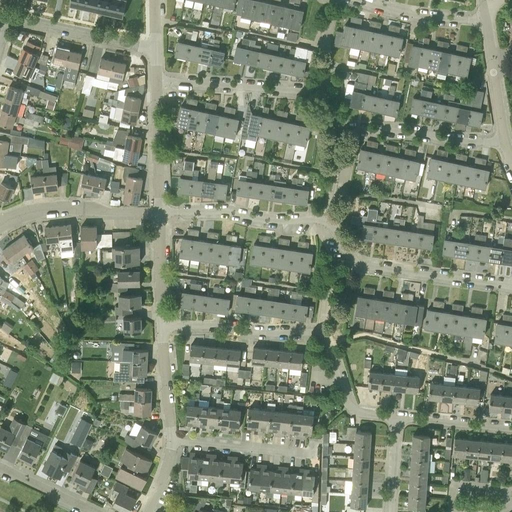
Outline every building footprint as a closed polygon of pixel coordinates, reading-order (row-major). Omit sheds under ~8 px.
[(81,0),(80,8),(91,10),(93,0),(81,0)] [(93,0),(91,10),(101,13),(104,0),(93,0)] [(104,0),(101,13),(112,15),(115,0),(104,0)] [(115,0),(112,15),(123,18),(127,4),(127,0),(115,0)] [(245,17),(249,0),(237,0),(235,14),(245,17)] [(249,0),(245,17),(256,19),(260,1),(255,0),(249,0)] [(292,8),(288,26),(299,28),(303,10),(302,10),(302,11),(298,10),(299,5),(300,0),(294,0),(294,4),(293,8),(293,9),(292,8)] [(267,21),(271,4),(265,2),(265,1),(264,2),(260,1),(256,19),(267,21)] [(267,21),(277,24),(281,6),(274,4),(274,3),(274,4),(271,4),(267,21)] [(277,24),(288,26),(292,8),(284,7),(284,6),(283,5),(283,6),(281,6),(277,24)] [(341,44),(350,45),(354,27),(345,25),(343,32),(336,30),(333,45),(341,47),(341,44)] [(360,48),(364,29),(354,27),(350,45),(360,48)] [(370,50),(374,31),(364,29),(360,48),(370,50)] [(383,33),(374,31),(370,50),(379,52),(383,33)] [(296,41),(298,34),(288,32),(286,39),(296,41)] [(383,33),(379,52),(389,54),(393,35),(383,33)] [(393,35),(389,54),(398,56),(399,54),(403,55),(405,46),(401,45),(403,37),(393,35)] [(408,66),(417,68),(422,46),(423,47),(423,43),(422,43),(424,37),(419,36),(418,42),(418,45),(413,44),(409,63),(408,66)] [(201,46),(198,60),(209,63),(212,49),(214,39),(209,38),(208,44),(209,44),(208,48),(201,46)] [(250,44),(251,39),(245,38),(244,43),(242,43),(241,48),(237,47),(237,46),(234,60),(234,59),(241,61),(246,63),(250,44)] [(212,49),(209,63),(221,65),(224,51),(223,52),(217,51),(217,49),(218,49),(219,44),(220,41),(214,39),(212,49)] [(256,40),(251,39),(250,44),(246,63),(250,63),(256,64),(256,65),(257,65),(260,51),(261,45),(255,44),(256,40)] [(33,66),(38,54),(41,47),(27,41),(25,46),(24,48),(19,60),(33,66)] [(175,55),(186,58),(190,44),(178,41),(175,55)] [(190,44),(186,58),(198,60),(201,46),(190,44)] [(295,55),(294,59),(291,73),(302,75),(303,70),(305,61),(308,49),(297,46),(296,49),(295,55)] [(418,68),(419,65),(427,67),(431,48),(423,47),(422,46),(417,68),(418,68)] [(66,65),(69,51),(56,48),(53,62),(66,65)] [(427,67),(437,69),(441,50),(431,48),(427,67)] [(450,52),(441,50),(437,69),(438,69),(437,73),(446,75),(447,71),(446,71),(450,52)] [(66,65),(64,74),(63,79),(75,82),(77,74),(82,54),(69,51),(66,65)] [(271,53),(260,51),(257,65),(268,68),(271,53)] [(460,55),(450,52),(446,71),(447,71),(456,73),(460,55)] [(283,56),(271,53),(268,68),(279,70),(283,56)] [(39,64),(46,65),(48,56),(42,54),(39,64)] [(470,57),(460,55),(456,73),(466,75),(470,57)] [(279,70),(291,73),(294,59),(283,56),(279,70)] [(109,81),(114,61),(101,58),(97,78),(109,81)] [(19,60),(14,71),(28,78),(29,76),(34,79),(37,73),(44,77),(46,72),(37,69),(33,66),(19,60)] [(126,64),(114,61),(109,81),(122,84),(126,64)] [(39,64),(37,69),(46,72),(48,66),(46,65),(39,64)] [(61,88),(63,79),(64,74),(58,73),(55,86),(61,88)] [(89,94),(94,77),(86,75),(82,92),(89,94)] [(140,84),(138,77),(138,76),(127,79),(129,87),(140,84)] [(367,84),(357,82),(355,81),(350,105),(362,107),(364,94),(365,94),(366,89),(365,89),(367,84)] [(25,91),(38,96),(40,89),(28,85),(25,91)] [(117,100),(116,107),(124,108),(138,110),(140,98),(136,97),(138,85),(129,88),(125,89),(124,95),(127,95),(125,101),(117,100)] [(22,90),(9,86),(5,99),(19,103),(22,90)] [(410,111),(422,114),(427,90),(422,89),(420,95),(421,95),(420,100),(414,98),(414,97),(413,97),(410,111)] [(40,90),(38,96),(55,102),(57,96),(40,90)] [(427,90),(422,114),(433,116),(436,102),(429,100),(430,97),(431,97),(432,91),(427,90)] [(456,121),(467,123),(470,110),(472,103),(481,105),(484,95),(484,93),(483,91),(475,90),(472,100),(467,99),(466,104),(460,103),(459,107),(456,121)] [(364,94),(362,107),(373,110),(376,95),(376,96),(365,94),(364,94)] [(376,95),(373,110),(384,112),(387,99),(376,96),(376,95)] [(15,115),(15,114),(20,116),(22,116),(25,105),(19,103),(5,99),(2,111),(15,115)] [(387,99),(384,112),(396,115),(399,101),(398,100),(398,101),(387,99)] [(46,108),(53,110),(56,102),(48,100),(46,108)] [(456,121),(459,107),(460,103),(454,101),(449,100),(448,104),(445,118),(456,121)] [(433,116),(445,118),(448,104),(443,103),(436,102),(433,116)] [(186,126),(190,108),(181,106),(177,124),(186,126)] [(136,123),(138,110),(124,108),(116,107),(114,119),(122,120),(122,121),(136,123)] [(186,126),(196,129),(200,110),(190,108),(186,126)] [(200,110),(196,129),(205,131),(209,112),(200,110)] [(467,123),(479,126),(481,112),(470,110),(467,123)] [(18,122),(20,116),(15,114),(15,115),(2,111),(0,117),(0,123),(11,127),(13,121),(18,122)] [(27,111),(25,117),(25,118),(26,118),(39,122),(42,122),(44,117),(27,111)] [(209,112),(205,131),(215,133),(219,114),(209,112)] [(246,139),(256,141),(262,116),(261,116),(252,114),(253,114),(246,112),(242,130),(248,132),(246,139)] [(107,123),(108,116),(100,114),(98,121),(107,123)] [(219,114),(215,133),(224,135),(228,117),(219,114)] [(267,136),(271,118),(271,119),(262,117),(262,116),(256,141),(258,134),(267,136)] [(228,117),(224,135),(234,137),(235,131),(238,119),(228,117)] [(39,122),(26,118),(24,123),(38,127),(39,122)] [(271,118),(267,136),(277,138),(281,120),(280,121),(271,119),(271,118)] [(281,120),(277,138),(286,141),(290,122),(290,123),(281,121),(281,120)] [(286,141),(296,143),(300,124),(299,124),(299,125),(290,123),(290,122),(286,141)] [(296,143),(305,145),(309,126),(309,127),(300,125),(300,124),(296,143)] [(139,151),(141,137),(127,135),(128,132),(118,130),(114,138),(113,141),(106,140),(106,144),(125,148),(139,151)] [(11,134),(9,141),(21,143),(28,144),(29,137),(11,134)] [(68,146),(81,150),(84,138),(71,134),(68,146)] [(0,152),(18,155),(20,155),(21,143),(9,141),(8,140),(0,139),(0,152)] [(137,163),(139,151),(125,148),(106,144),(105,149),(115,151),(113,157),(123,159),(123,161),(137,163)] [(367,168),(371,150),(361,148),(357,167),(358,167),(358,166),(367,168)] [(376,170),(380,152),(371,150),(367,168),(376,170)] [(16,166),(18,155),(0,152),(0,165),(4,166),(4,165),(16,166)] [(390,154),(380,152),(376,170),(386,172),(384,179),(385,179),(390,154)] [(88,159),(97,162),(99,156),(90,153),(88,159)] [(140,154),(139,161),(147,163),(148,156),(140,154)] [(399,157),(390,154),(385,179),(394,181),(396,174),(399,157)] [(405,176),(409,159),(399,157),(396,174),(405,176)] [(437,178),(441,159),(431,157),(427,176),(437,178)] [(43,167),(44,176),(45,189),(58,188),(56,174),(55,167),(48,167),(48,159),(44,160),(42,160),(43,167)] [(419,161),(409,159),(405,176),(414,178),(414,179),(415,179),(419,161)] [(437,178),(446,180),(450,161),(441,159),(437,178)] [(193,172),(193,169),(194,161),(184,160),(183,170),(193,172)] [(212,196),(213,196),(215,182),(215,178),(216,178),(216,172),(217,165),(217,162),(210,161),(208,182),(203,181),(201,195),(202,195),(202,194),(213,195),(212,196)] [(456,182),(460,163),(450,161),(446,180),(456,182)] [(466,184),(469,165),(460,163),(456,182),(466,184)] [(466,184),(475,186),(479,168),(469,165),(466,184)] [(489,170),(479,168),(475,186),(485,188),(489,170)] [(178,192),(190,193),(192,179),(193,175),(192,175),(193,172),(183,170),(183,174),(185,174),(184,178),(181,178),(181,177),(180,177),(178,192)] [(236,193),(248,195),(250,181),(251,181),(251,177),(252,171),(247,171),(246,176),(247,176),(246,181),(239,180),(239,179),(236,193)] [(80,187),(92,190),(95,177),(83,174),(80,187)] [(283,200),(285,186),(286,182),(279,181),(280,176),(275,175),(274,180),(273,185),(271,199),(283,200)] [(33,191),(45,189),(44,176),(31,177),(33,191)] [(128,176),(126,188),(140,191),(142,178),(128,176)] [(95,177),(92,190),(103,192),(106,179),(95,177)] [(303,179),(298,178),(297,184),(296,188),(297,188),(295,202),(306,204),(309,186),(303,185),(303,179)] [(190,193),(201,195),(203,181),(192,179),(190,193)] [(248,195),(260,197),(262,183),(251,181),(250,181),(248,195)] [(14,187),(5,183),(2,182),(0,186),(0,196),(8,200),(14,187)] [(226,184),(215,182),(213,196),(225,198),(227,183),(226,183),(226,184)] [(262,183),(260,197),(271,199),(273,185),(262,183)] [(283,200),(295,202),(297,188),(296,188),(285,186),(283,200)] [(140,191),(126,188),(123,201),(137,204),(140,191)] [(363,224),(361,238),(362,238),(362,237),(373,239),(373,240),(374,240),(377,215),(378,210),(373,209),(372,214),(371,220),(367,220),(368,216),(360,215),(360,211),(353,210),(351,222),(359,223),(363,224)] [(382,216),(377,215),(374,240),(385,241),(387,227),(382,227),(383,221),(381,221),(382,216)] [(410,231),(408,245),(419,247),(421,232),(422,227),(423,222),(424,216),(418,215),(416,231),(417,232),(410,231)] [(387,227),(385,241),(396,243),(398,229),(399,224),(400,219),(395,218),(393,225),(394,225),(394,228),(387,227)] [(71,225),(58,226),(59,240),(60,250),(74,249),(71,225)] [(47,242),(59,240),(58,226),(45,228),(47,242)] [(97,236),(97,234),(97,226),(81,226),(81,248),(95,248),(95,244),(97,244),(97,236)] [(398,229),(396,243),(408,245),(410,231),(398,229)] [(432,234),(421,232),(419,247),(431,248),(433,233),(432,234)] [(29,252),(33,249),(34,249),(30,244),(31,243),(27,238),(26,239),(24,235),(13,243),(22,255),(28,251),(29,252)] [(189,258),(192,239),(183,238),(183,237),(182,237),(179,257),(189,258)] [(511,238),(504,238),(503,244),(502,248),(503,248),(501,261),(511,262),(511,263),(511,238)] [(189,258),(199,260),(202,241),(192,239),(189,258)] [(454,256),(456,241),(445,240),(445,239),(442,254),(454,256)] [(199,260),(209,261),(211,242),(202,241),(199,260)] [(466,257),(468,243),(456,241),(454,256),(466,257)] [(219,262),(221,243),(211,242),(209,261),(219,262)] [(16,259),(22,255),(13,243),(2,251),(4,253),(2,256),(7,263),(10,260),(13,264),(17,261),(16,259)] [(33,249),(38,262),(45,257),(40,243),(34,249),(33,249)] [(219,262),(228,264),(231,245),(221,243),(219,262)] [(466,257),(477,259),(479,245),(468,243),(466,257)] [(261,264),(263,246),(254,245),(255,244),(254,244),(251,263),(261,264)] [(231,245),(228,264),(238,265),(241,246),(231,245)] [(477,259),(489,261),(491,246),(479,245),(477,259)] [(139,246),(112,246),(97,247),(97,248),(98,268),(127,267),(126,263),(140,263),(139,246)] [(261,264),(271,266),(273,247),(263,246),(261,264)] [(501,261),(503,248),(502,248),(491,246),(489,261),(500,262),(501,261)] [(280,267),(283,249),(273,247),(271,266),(280,267)] [(280,267),(290,269),(293,250),(283,249),(280,267)] [(290,269),(300,270),(302,252),(293,250),(290,269)] [(311,253),(302,252),(300,270),(309,272),(312,252),(311,252),(311,253)] [(32,260),(28,263),(34,272),(39,269),(32,260)] [(34,272),(28,263),(24,267),(30,275),(34,272)] [(140,284),(140,271),(111,272),(111,282),(110,282),(110,290),(126,290),(126,285),(140,284)] [(233,279),(241,280),(242,272),(234,271),(233,279)] [(0,293),(12,300),(14,295),(5,291),(9,284),(2,280),(2,279),(0,277),(0,293)] [(192,308),(194,293),(188,292),(183,291),(180,306),(192,308)] [(0,299),(9,304),(12,300),(0,293),(0,299)] [(204,310),(206,295),(194,293),(192,308),(204,310)] [(128,307),(141,306),(140,294),(119,295),(120,306),(116,306),(116,313),(128,313),(128,307)] [(12,300),(22,308),(24,303),(25,303),(16,296),(14,295),(12,300)] [(204,310),(216,311),(218,297),(206,295),(204,310)] [(235,309),(247,311),(249,296),(238,295),(235,309)] [(249,296),(247,311),(259,313),(261,298),(249,296)] [(355,315),(365,316),(368,298),(359,296),(358,296),(355,315)] [(229,298),(223,297),(218,297),(216,311),(227,313),(229,298)] [(270,315),(272,300),(261,298),(259,313),(270,315)] [(365,316),(375,318),(378,299),(368,298),(365,316)] [(387,301),(378,299),(375,318),(385,319),(387,301)] [(22,308),(12,300),(9,304),(18,311),(21,308),(22,308)] [(270,315),(282,316),(284,301),(272,300),(270,315)] [(282,316),(293,318),(296,303),(284,301),(282,316)] [(387,301),(385,319),(394,320),(397,302),(387,301)] [(394,320),(404,322),(407,304),(397,302),(394,320)] [(307,305),(296,303),(293,318),(305,320),(307,305)] [(407,304),(404,322),(421,324),(424,305),(416,304),(416,305),(407,304)] [(424,328),(434,330),(437,311),(428,310),(428,309),(427,309),(424,328)] [(447,313),(437,311),(434,330),(444,331),(447,313)] [(456,314),(447,313),(444,331),(454,333),(456,314)] [(466,316),(456,314),(454,333),(463,334),(466,316)] [(476,317),(466,316),(463,334),(473,336),(476,317)] [(142,332),(141,317),(124,318),(124,333),(142,332)] [(476,317),(473,336),(483,337),(486,318),(485,318),(476,317)] [(494,342),(504,343),(507,324),(507,325),(498,324),(498,323),(497,323),(494,342)] [(70,353),(59,339),(53,344),(61,355),(62,354),(65,357),(70,353)] [(189,360),(202,361),(203,346),(191,345),(189,360)] [(202,361),(214,363),(216,347),(203,346),(202,361)] [(214,363),(227,364),(228,349),(216,347),(214,363)] [(266,349),(253,347),(252,363),(264,364),(266,349)] [(132,362),(147,362),(147,350),(132,349),(132,362)] [(239,365),(241,350),(228,349),(227,364),(239,365)] [(277,365),(278,350),(266,349),(264,364),(277,365)] [(291,351),(278,350),(277,365),(289,367),(291,351)] [(289,367),(302,368),(303,353),(291,351),(289,367)] [(73,360),(73,371),(82,371),(82,361),(73,360)] [(114,381),(131,381),(131,374),(146,375),(147,362),(132,362),(120,361),(120,372),(114,372),(114,381)] [(18,373),(10,369),(3,384),(11,388),(18,373)] [(49,380),(56,383),(60,375),(53,371),(49,380)] [(368,387),(380,388),(382,373),(369,372),(368,387)] [(393,389),(394,374),(382,373),(380,388),(393,389)] [(405,391),(407,375),(394,374),(393,389),(405,391)] [(419,377),(407,375),(405,391),(418,392),(419,377)] [(441,399),(442,384),(430,383),(428,398),(441,399)] [(453,401),(455,385),(442,384),(441,399),(453,401)] [(466,402),(467,387),(455,385),(453,401),(466,402)] [(480,388),(467,387),(466,402),(478,403),(480,388)] [(119,400),(121,400),(130,400),(130,401),(135,401),(151,401),(151,389),(136,388),(135,394),(119,394),(119,400)] [(501,411),(503,395),(490,394),(489,409),(501,411)] [(511,411),(511,396),(503,395),(501,411),(511,411)] [(218,427),(221,400),(220,400),(221,398),(217,397),(216,407),(209,406),(206,431),(211,431),(212,426),(218,427)] [(196,424),(198,405),(199,405),(199,398),(195,398),(194,405),(187,404),(185,428),(190,429),(190,424),(196,424)] [(130,400),(121,400),(120,408),(130,409),(130,401),(130,400)] [(224,401),(221,400),(218,427),(223,427),(223,432),(228,433),(230,408),(224,408),(224,401)] [(150,414),(151,401),(135,401),(135,413),(150,414)] [(67,407),(60,403),(57,411),(64,414),(67,407)] [(267,410),(260,409),(258,433),(263,434),(263,429),(269,429),(272,403),(268,403),(267,410)] [(275,404),(272,403),(269,429),(274,430),(274,435),(279,435),(282,411),(275,411),(275,404)] [(202,406),(202,405),(199,405),(198,405),(196,424),(202,425),(201,430),(206,431),(209,406),(202,406)] [(288,412),(282,411),(279,435),(284,436),(285,431),(290,431),(293,405),(289,405),(288,412)] [(295,437),(301,438),(303,413),(296,413),(297,406),(293,405),(290,431),(296,432),(295,437)] [(230,408),(228,433),(233,433),(233,428),(239,429),(241,410),(237,409),(230,408)] [(253,433),(258,433),(260,409),(249,408),(247,427),(253,428),(253,433)] [(303,413),(301,438),(305,438),(306,433),(312,433),(314,410),(303,409),(303,413)] [(15,434),(20,437),(27,424),(14,418),(9,430),(1,426),(0,427),(0,447),(7,450),(15,434)] [(81,418),(70,441),(82,446),(82,445),(86,437),(92,423),(81,418)] [(142,425),(142,426),(135,422),(129,435),(128,435),(125,441),(139,448),(142,442),(150,446),(157,432),(142,425)] [(33,428),(27,424),(20,437),(26,440),(18,456),(26,460),(27,459),(31,461),(31,462),(32,463),(41,445),(34,441),(37,437),(30,433),(33,428)] [(370,444),(371,432),(356,431),(356,427),(347,427),(346,438),(355,439),(355,443),(370,444)] [(39,430),(37,436),(46,440),(49,435),(39,430)] [(429,448),(430,436),(413,435),(412,447),(429,448)] [(94,441),(86,437),(82,445),(91,449),(94,441)] [(455,438),(453,454),(465,456),(467,439),(455,438)] [(467,439),(465,456),(477,457),(479,440),(467,439)] [(479,440),(477,457),(489,458),(491,441),(479,440)] [(489,458),(501,459),(503,443),(491,441),(489,458)] [(354,456),(369,457),(370,444),(355,443),(354,456)] [(511,443),(503,443),(501,459),(511,460),(511,443)] [(52,450),(43,468),(60,476),(64,467),(70,470),(77,456),(55,445),(53,450),(52,450)] [(152,460),(143,455),(126,447),(120,459),(123,460),(115,475),(142,488),(147,476),(144,475),(152,460)] [(429,448),(412,447),(411,459),(428,460),(429,448)] [(194,458),(195,453),(190,452),(189,457),(182,456),(181,467),(183,467),(182,476),(187,476),(194,477),(198,477),(200,458),(194,458)] [(211,454),(206,454),(206,459),(200,458),(198,477),(197,485),(201,485),(202,478),(209,479),(211,454)] [(216,455),(211,454),(209,479),(215,479),(215,486),(219,487),(221,461),(216,460),(216,455)] [(233,456),(228,456),(227,461),(221,461),(219,487),(223,487),(223,480),(230,481),(233,456)] [(238,457),(233,456),(230,481),(239,482),(239,486),(244,487),(246,470),(242,470),(243,463),(237,462),(238,457)] [(368,469),(369,457),(354,456),(353,468),(368,469)] [(427,472),(428,460),(411,459),(410,471),(427,472)] [(91,493),(97,479),(91,476),(95,467),(80,460),(72,478),(81,482),(79,487),(91,493)] [(105,464),(100,473),(109,477),(113,468),(105,464)] [(256,469),(250,469),(248,488),(252,488),(260,489),(262,465),(257,464),(256,469)] [(265,497),(269,497),(272,471),(266,470),(267,465),(262,465),(260,489),(266,490),(265,497)] [(272,471),(269,497),(273,498),(274,491),(280,491),(283,467),(278,466),(278,471),(272,471)] [(283,467),(280,491),(287,492),(287,499),(290,499),(293,473),(288,472),(288,467),(283,467)] [(295,493),(302,493),(304,469),(299,468),(299,474),(293,473),(290,499),(294,500),(295,493)] [(368,482),(368,469),(353,468),(353,474),(352,481),(368,482)] [(302,493),(313,494),(312,505),(318,505),(319,476),(309,475),(309,469),(304,469),(302,493)] [(426,484),(427,472),(410,471),(410,483),(426,484)] [(367,494),(368,482),(352,481),(351,493),(367,494)] [(132,508),(137,498),(126,493),(129,487),(117,482),(113,491),(118,493),(112,504),(127,511),(129,511),(131,507),(132,508)] [(409,495),(425,496),(426,484),(410,483),(409,495)] [(350,505),(366,507),(367,494),(351,493),(350,505)] [(425,508),(425,496),(409,495),(408,507),(425,508)]
